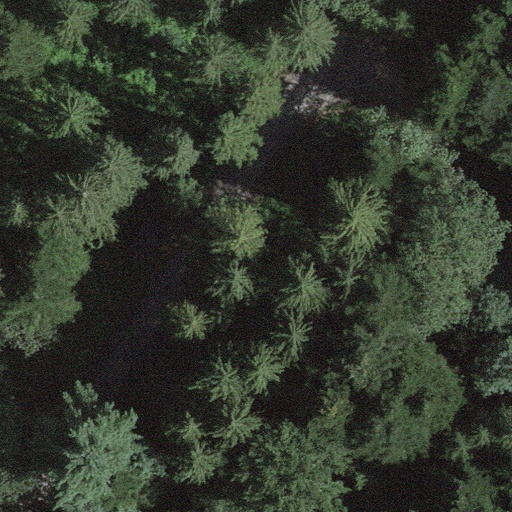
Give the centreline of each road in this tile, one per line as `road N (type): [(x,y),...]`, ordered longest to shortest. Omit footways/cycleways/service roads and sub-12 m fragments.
road 1 (track): [(358,0),(19,511)]
road 2 (track): [(342,22),(421,125),(511,294)]
